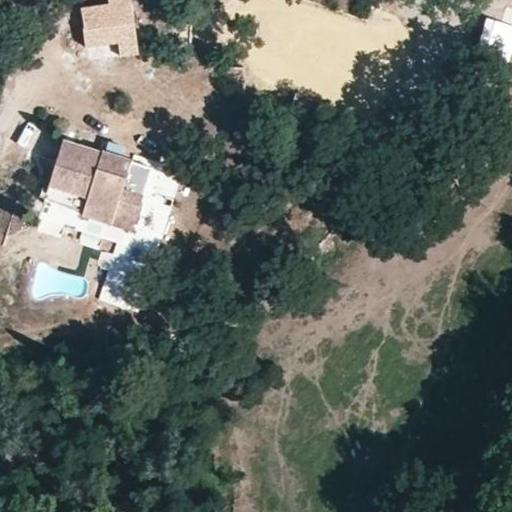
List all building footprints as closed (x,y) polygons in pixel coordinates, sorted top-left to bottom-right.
[(83,13),(88,49),(139,43),(133,0),(123,0),(111,2),(112,9),(83,13)] [(469,68),(501,79),(511,43),(511,1),(507,0),(498,0),(493,19),(485,17),(469,68)] [(139,43),(88,49),(90,63),(140,57),(139,43)] [(103,204),(98,221),(140,233),(154,184),(130,178),(134,163),(67,144),(54,190),(103,204)] [(49,207),(98,221),(103,204),(54,190),(49,207)]
